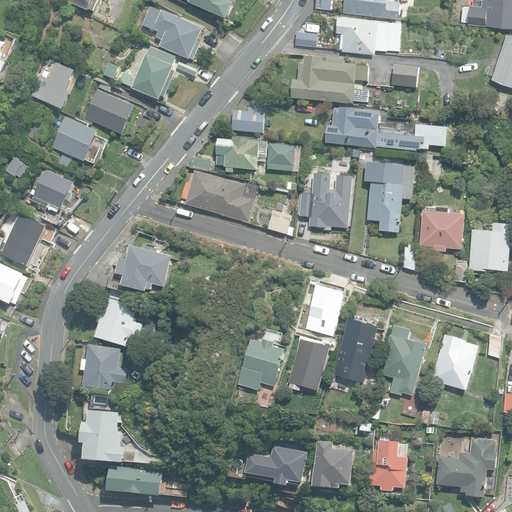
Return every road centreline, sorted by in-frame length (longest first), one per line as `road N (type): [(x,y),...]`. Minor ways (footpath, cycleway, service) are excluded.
road 1 (residential): [(501,316),(135,204)]
road 2 (residential): [(135,204),(90,255),(46,325),(40,421),(83,507)]
road 3 (residential): [(290,0),(135,204)]
